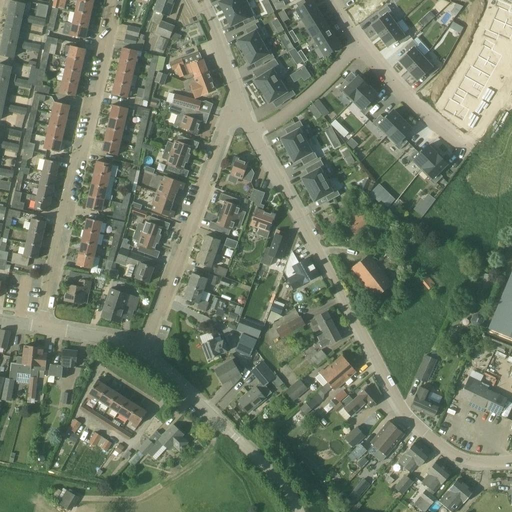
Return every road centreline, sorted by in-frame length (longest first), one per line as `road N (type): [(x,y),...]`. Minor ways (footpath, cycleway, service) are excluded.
road 1 (residential): [(511,462),(460,457),(413,423),(253,127)]
road 2 (residential): [(111,0),(114,25),(86,144),(73,157),(41,327)]
road 3 (residential): [(141,353),(238,97)]
road 4 (residential): [(297,511),(277,479),(141,353)]
road 5 (track): [(217,422),(207,453),(148,494),(82,499)]
road 6 (residential): [(467,153),(350,43)]
road 7 (residential): [(350,43),(310,90),(253,127)]
